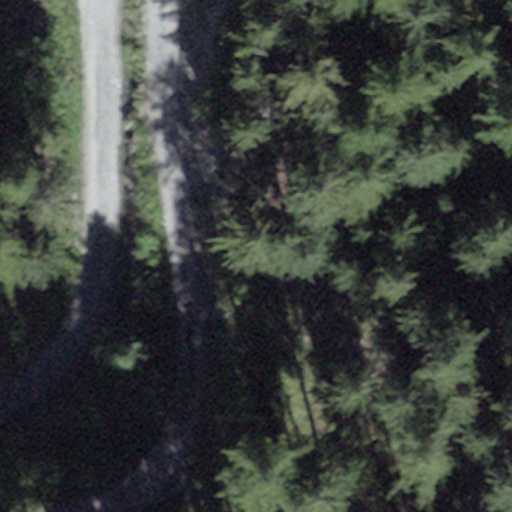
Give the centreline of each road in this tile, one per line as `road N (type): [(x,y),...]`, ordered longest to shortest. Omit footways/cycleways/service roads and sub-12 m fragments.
road 1 (track): [(193,0),(188,408),(169,472),(152,492),(82,511)]
road 2 (track): [(0,408),(67,350),(96,286),(104,212),(92,137),(93,0)]
